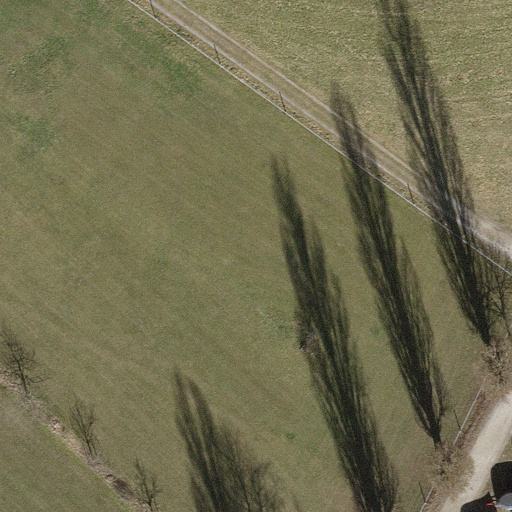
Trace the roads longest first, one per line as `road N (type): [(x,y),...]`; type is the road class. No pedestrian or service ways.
road 1 (track): [(511,252),(159,0)]
road 2 (track): [(459,511),(511,400)]
